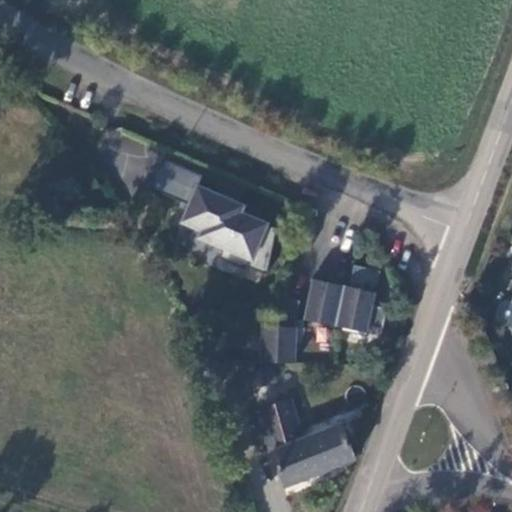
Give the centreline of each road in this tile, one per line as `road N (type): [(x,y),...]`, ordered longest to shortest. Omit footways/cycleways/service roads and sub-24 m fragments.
road 1 (tertiary): [(0,18),(192,124),(459,233)]
road 2 (secondary): [(511,85),(459,233)]
road 3 (residential): [(507,480),(432,368),(414,357)]
road 4 (residential): [(371,479),(406,488),(507,480)]
road 5 (secondary): [(459,233),(414,357)]
road 6 (secondary): [(414,357),(371,479)]
